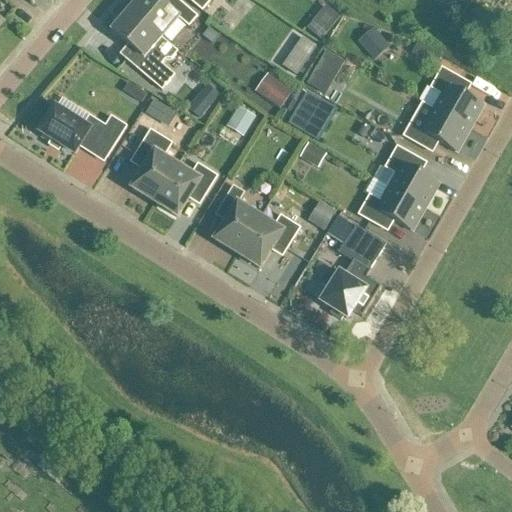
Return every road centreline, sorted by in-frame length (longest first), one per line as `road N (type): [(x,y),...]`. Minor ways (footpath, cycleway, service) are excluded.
road 1 (residential): [(362,383),(0,152)]
road 2 (residential): [(511,119),(362,383)]
road 3 (residential): [(0,100),(85,0)]
